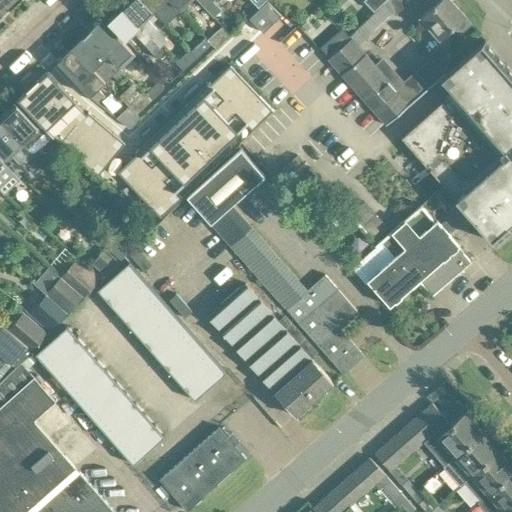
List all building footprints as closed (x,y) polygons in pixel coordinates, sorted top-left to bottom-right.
[(0,0),(0,11),(4,15),(13,7),(18,5),(19,0),(0,0)] [(148,18),(154,11),(143,0),(122,0),(119,3),(160,46),(161,45),(168,39),(148,18)] [(180,10),(170,0),(143,0),(154,11),(165,23),(180,10)] [(191,0),(170,0),(180,10),(191,0)] [(212,0),(199,0),(212,15),(219,8),(212,0)] [(364,0),(374,11),(385,0),(364,0)] [(406,0),(384,19),(434,75),(480,33),(450,0),(406,0)] [(267,1),(258,9),(272,24),(281,15),(267,1)] [(160,46),(119,3),(113,9),(112,7),(105,13),(107,14),(104,17),(125,39),(133,31),(160,59),(167,52),(161,45),(160,46)] [(258,9),(249,18),(263,33),(272,24),(258,9)] [(218,21),(222,25),(229,33),(236,27),(225,15),(218,21)] [(101,20),(86,34),(119,69),(134,55),(121,42),(101,20)] [(299,69),(318,48),(291,23),(272,43),(299,69)] [(236,40),(229,33),(222,25),(208,38),(212,43),(215,46),(222,53),(236,40)] [(119,69),(86,34),(72,48),(104,82),(113,73),(120,80),(125,75),(119,69)] [(198,56),(212,43),(208,38),(206,36),(191,50),(198,56)] [(329,57),(328,58),(366,101),(385,124),(403,108),(408,104),(411,102),(376,62),(360,44),(352,36),(352,37),(351,38),(339,48),(329,57)] [(339,48),(330,38),(320,47),(329,57),(339,48)] [(511,70),(497,54),(484,39),(436,82),(449,96),(401,137),(433,173),(494,243),(505,232),(510,228),(507,225),(511,219),(511,70)] [(99,87),(104,82),(72,48),(57,61),(97,103),(99,100),(105,94),(99,87)] [(184,69),(198,56),(191,50),(190,48),(176,61),(184,69)] [(273,110),(230,65),(211,83),(210,81),(135,152),(137,154),(118,172),(161,217),(182,197),(176,191),(246,124),(252,130),(273,110)] [(47,71),(17,99),(58,142),(98,175),(125,143),(117,136),(88,112),(87,114),(82,109),(83,108),(47,71)] [(159,79),(145,92),(152,99),(163,88),(164,84),(159,79)] [(143,90),(129,104),(137,113),(150,101),(152,99),(145,92),(143,90)] [(14,102),(0,115),(0,119),(22,142),(23,142),(29,147),(34,153),(49,138),(44,133),(14,102)] [(129,104),(117,116),(126,124),(137,113),(129,104)] [(0,119),(0,151),(6,158),(13,151),(22,142),(0,119)] [(187,196),(210,222),(232,203),(268,171),(245,145),(187,196)] [(13,151),(6,158),(11,163),(9,164),(18,174),(20,176),(21,175),(28,183),(36,175),(13,151)] [(364,355),(339,326),(357,310),(325,273),(308,289),(232,203),(210,223),(286,308),(343,373),(364,355)] [(435,221),(422,205),(392,231),(428,272),(434,267),(447,282),(471,262),(458,247),(459,245),(437,219),(435,221)] [(428,272),(392,231),(377,245),(352,266),(366,282),(368,280),(390,306),(428,272)] [(111,263),(100,253),(92,262),(103,272),(111,263)] [(85,295),(101,276),(78,256),(61,275),(85,295)] [(108,302),(140,274),(129,261),(97,289),(108,302)] [(118,313),(150,285),(140,274),(108,302),(118,313)] [(85,295),(61,275),(47,293),(68,312),(85,295)] [(274,391),(295,415),(295,416),(333,382),(245,282),(207,316),(274,391)] [(127,323),(159,295),(150,285),(118,313),(127,323)] [(50,330),(68,312),(47,293),(29,311),(50,330)] [(137,334),(169,306),(159,295),(127,323),(137,334)] [(147,345),(179,317),(169,306),(137,334),(147,345)] [(23,311),(8,329),(28,345),(32,348),(33,348),(35,345),(47,331),(23,311)] [(156,356),(188,328),(179,317),(147,345),(156,356)] [(0,352),(13,363),(28,345),(8,329),(0,321),(0,352)] [(46,366),(78,338),(67,326),(35,353),(46,366)] [(166,367),(198,339),(188,328),(156,356),(166,367)] [(56,377),(88,349),(78,338),(46,366),(56,377)] [(176,378),(207,350),(198,339),(166,367),(176,378)] [(66,388),(97,360),(88,349),(56,377),(66,388)] [(185,389),(217,361),(207,350),(176,378),(185,389)] [(75,399),(107,371),(97,360),(66,388),(75,399)] [(0,511),(115,511),(35,419),(56,400),(22,361),(16,366),(0,382),(0,511)] [(195,400),(227,372),(217,361),(185,389),(195,400)] [(85,410),(117,382),(107,371),(75,399),(85,410)] [(95,421),(126,393),(117,382),(85,410),(95,421)] [(104,432),(136,404),(126,393),(95,421),(104,432)] [(447,419),(432,402),(421,411),(437,428),(447,419)] [(114,443),(146,415),(136,404),(104,432),(114,443)] [(437,428),(421,411),(412,419),(428,437),(435,430),(437,428)] [(428,437),(422,441),(444,465),(455,456),(482,432),(465,413),(452,424),(447,419),(437,428),(435,430),(428,437)] [(124,454),(155,426),(146,415),(114,443),(124,454)] [(428,437),(412,419),(403,427),(418,445),(428,437)] [(133,464),(165,436),(155,426),(124,454),(133,464)] [(201,496),(244,458),(245,459),(246,459),(218,426),(158,478),(186,511),(201,497),(201,496)] [(418,445),(403,427),(393,435),(409,453),(418,445)] [(464,481),(498,451),(482,432),(455,456),(444,465),(460,484),(464,481)] [(409,453),(393,435),(384,444),(400,461),(409,453)] [(400,461),(384,444),(374,453),(389,470),(400,461)] [(488,493),(511,472),(511,466),(498,451),(464,481),(481,498),(487,493),(488,493)] [(385,475),(369,457),(359,466),(375,484),(385,475)] [(375,484),(359,466),(349,474),(365,492),(375,484)] [(487,511),(503,511),(511,505),(511,472),(488,493),(487,493),(481,498),(478,501),(487,511)] [(356,500),(365,492),(349,474),(340,482),(356,500)] [(407,478),(401,483),(410,493),(416,488),(407,478)] [(399,489),(390,479),(384,484),(393,494),(399,489)] [(356,500),(340,482),(331,490),(347,508),(356,500)] [(342,511),(347,508),(331,490),(321,498),(333,511),(342,511)] [(410,511),(416,508),(406,497),(400,503),(408,511),(410,511)] [(429,511),(434,508),(425,497),(418,503),(426,511),(429,511)] [(333,511),(321,498),(311,507),(315,511),(333,511)]
